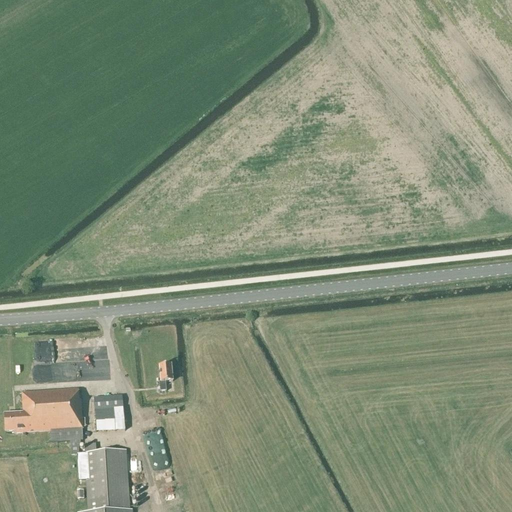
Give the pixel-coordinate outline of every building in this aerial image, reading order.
[(83,378),(82,360),(41,361),(42,380),(83,378)] [(160,393),(166,392),(165,383),(172,383),(171,367),(159,368),(160,383),(159,383),(160,393)] [(6,415),(4,415),(5,430),(5,433),(13,432),(14,435),(50,432),(51,444),(53,444),(70,443),(70,449),(71,455),(79,455),(78,449),(81,449),(80,442),(83,442),(82,439),(82,430),(83,430),(81,401),(79,401),(78,391),(22,395),(23,414),(7,415),(6,415)] [(95,424),(124,422),(123,409),(122,397),(93,399),(95,412),(95,424)] [(79,455),(77,455),(78,482),(86,482),(87,511),(129,511),(127,452),(97,453),(96,445),(84,446),(85,455),(79,455)] [(169,482),(172,490),(179,488),(176,480),(169,482)]
